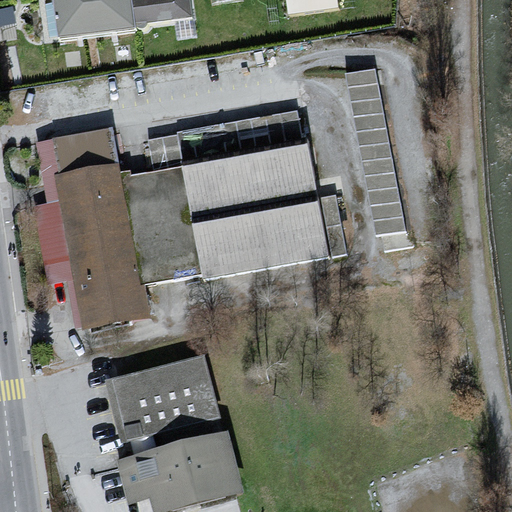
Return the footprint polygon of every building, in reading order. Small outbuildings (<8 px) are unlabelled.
[(132,0),(56,0),(63,45),(139,35),(140,28),(195,21),(191,0),(135,0),(133,0),(132,0)] [(338,0),(288,0),(291,20),(340,13),(338,0)] [(376,75),(348,81),(380,237),(409,231),(376,75)] [(297,112),(150,143),(156,174),(304,143),(297,112)] [(334,259),(312,152),(156,174),(118,179),(110,138),(44,150),(55,210),(35,214),(49,286),(70,283),(78,333),(153,323),(147,289),(334,259)] [(339,192),(324,193),(326,216),(341,214),(339,192)] [(208,363),(111,389),(127,449),(165,440),(177,431),(185,433),(224,423),(208,363)] [(191,511),(245,500),(231,438),(120,464),(129,505),(155,499),(157,511),(191,511)]
